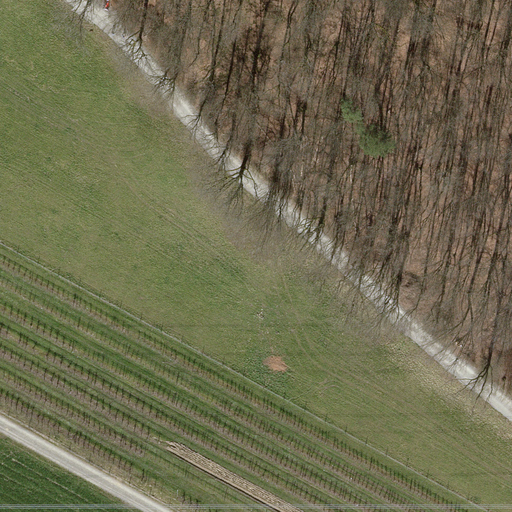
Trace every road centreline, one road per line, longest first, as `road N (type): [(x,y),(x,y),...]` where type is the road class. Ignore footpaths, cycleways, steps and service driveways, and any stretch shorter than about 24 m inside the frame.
road 1 (track): [(58,0),(198,144),(511,396)]
road 2 (track): [(169,511),(0,418)]
